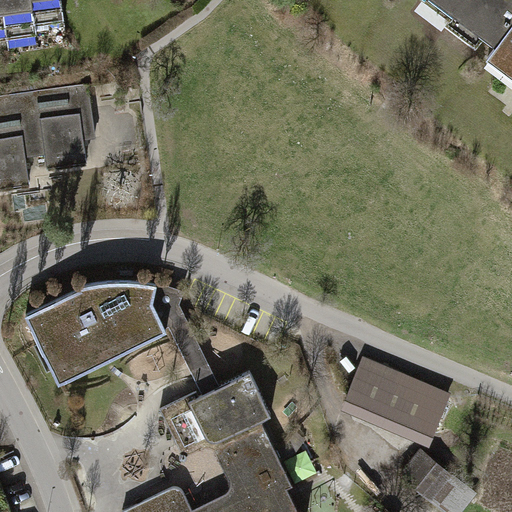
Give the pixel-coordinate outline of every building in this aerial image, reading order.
[(0,0),(0,37),(37,32),(36,23),(64,19),(61,0),(0,0)] [(432,0),(454,17),(466,0),(432,0)] [(511,0),(466,0),(454,17),(497,49),(511,29),(511,0)] [(511,29),(497,49),(489,61),(511,78),(511,29)] [(26,156),(45,154),(47,167),(87,162),(84,134),(96,133),(89,83),(0,95),(0,187),(30,184),(26,156)] [(55,383),(162,334),(147,304),(150,285),(116,282),(87,284),(70,287),(72,291),(21,317),(55,383)] [(446,394),(358,358),(338,408),(425,443),(446,394)] [(160,408),(179,445),(205,433),(207,436),(209,438),(212,440),(217,440),(223,437),(250,492),(228,503),(225,497),(194,511),(184,492),(182,489),(180,487),(178,486),(172,486),(168,489),(123,511),(300,511),(287,486),(293,483),(261,418),(271,413),(250,370),(199,395),(197,390),(160,408)] [(455,476),(423,449),(401,476),(434,501),(455,476)] [(286,460),(295,481),(317,472),(308,451),(286,460)]
